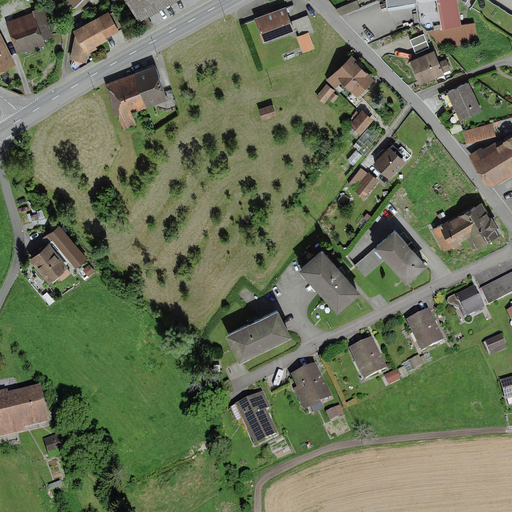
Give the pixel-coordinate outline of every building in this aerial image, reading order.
[(67,0),(79,11),(90,0),(67,0)] [(125,0),(138,23),(179,0),(125,0)] [(385,0),(387,8),(415,4),(419,23),(443,47),(478,43),(475,23),(462,25),(457,0),(385,0)] [(511,15),(486,0),(475,0),(471,7),(511,32),(511,15)] [(357,1),(335,9),(341,16),(360,9),(357,1)] [(7,23),(18,54),(45,45),(43,39),(53,36),(43,7),(31,11),(32,14),(7,23)] [(286,7),(254,19),(263,43),(295,31),(286,7)] [(70,60),(86,63),(88,54),(97,48),(95,47),(107,41),(106,38),(122,30),(113,14),(109,16),(108,13),(73,32),(76,36),(70,60)] [(309,33),(297,37),(303,53),(315,49),(309,33)] [(0,73),(15,66),(0,34),(0,73)] [(424,34),(409,40),(415,54),(429,48),(424,34)] [(434,52),(409,62),(419,85),(443,75),(442,73),(450,70),(446,61),(439,63),(434,52)] [(368,76),(348,55),(326,77),(333,84),(340,77),(354,91),(368,76)] [(106,85),(123,129),(137,124),(133,114),(168,101),(155,67),(106,85)] [(469,83),(447,93),(461,122),(483,112),(469,83)] [(336,95),(325,84),(317,94),(322,99),(326,95),(331,100),(336,95)] [(271,104),(258,104),(258,113),(272,113),(271,104)] [(367,116),(360,110),(345,128),(352,134),(367,116)] [(496,137),(492,123),(463,131),(466,144),(496,137)] [(482,148),(469,156),(488,186),(492,187),(511,175),(511,170),(511,171),(511,170),(511,136),(503,142),(503,144),(500,146),(497,142),(483,150),(482,148)] [(396,148),(389,142),(382,150),(381,149),(371,161),(385,174),(400,156),(394,151),(396,148)] [(359,152),(353,146),(343,157),(349,163),(359,152)] [(374,180),(361,170),(350,184),(363,194),(374,180)] [(449,223),(449,222),(433,231),(444,251),(453,246),(454,249),(461,245),(459,242),(467,238),(474,249),(499,234),(495,228),(497,227),(492,218),(491,219),(482,204),(449,223)] [(45,232),(73,264),(82,257),(71,243),(75,239),(59,220),(45,232)] [(406,286),(427,267),(395,231),(376,248),(375,247),(354,265),(365,278),(384,261),(406,286)] [(28,255),(46,276),(62,262),(45,241),(28,255)] [(338,314),(360,294),(323,252),(300,272),(338,314)] [(511,271),(481,288),(489,303),(511,291),(511,271)] [(475,285),(457,294),(456,293),(449,297),(448,300),(449,304),(460,308),(463,315),(466,313),(467,315),(485,306),(475,285)] [(406,319),(422,350),(445,338),(429,308),(406,319)] [(291,339),(278,312),(226,337),(239,364),(291,339)] [(501,333),(485,340),(492,354),(507,347),(501,333)] [(372,336),(349,347),(364,378),(388,366),(372,336)] [(419,355),(409,360),(413,368),(427,361),(424,356),(420,358),(419,355)] [(291,373),(297,386),(294,388),(305,410),(310,407),(313,412),(324,407),(321,401),(331,396),(315,362),(291,373)] [(405,366),(398,369),(403,378),(409,374),(405,366)] [(396,369),(385,375),(390,384),(401,378),(396,369)] [(511,396),(511,376),(500,380),(505,399),(511,396)] [(2,393),(0,393),(0,426),(43,417),(36,388),(17,393),(18,398),(4,401),(2,393)] [(263,391),(230,407),(237,421),(242,419),(254,444),(278,432),(266,408),(270,406),(263,391)] [(340,404),(326,410),(330,419),(344,413),(340,404)] [(69,427),(43,438),(48,448),(73,437),(69,427)]
